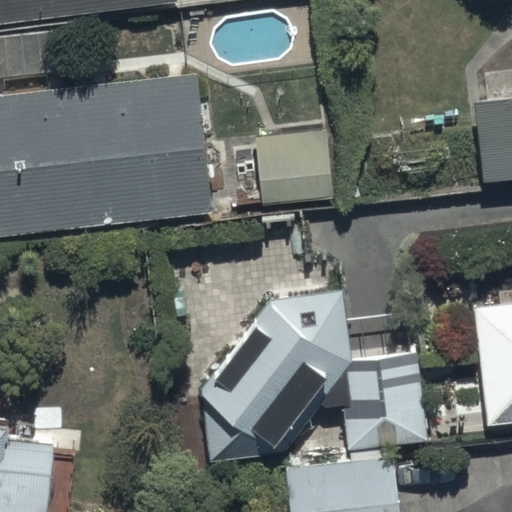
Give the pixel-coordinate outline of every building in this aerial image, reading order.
[(0,0),(0,21),(175,3),(174,0),(0,0)] [(0,217),(209,193),(193,53),(0,75),(0,217)] [(511,75),(469,80),(477,161),(511,156),(511,75)] [(325,113),(254,120),(260,187),(332,180),(325,113)] [(511,286),(470,290),(483,403),(511,400),(511,286)] [(343,289),(274,293),(207,385),(208,426),(176,429),(179,461),(291,452),(351,356),(343,289)] [(428,439),(420,349),(353,353),(357,403),(348,404),(352,445),(428,439)] [(0,511),(44,511),(52,420),(7,417),(9,388),(0,387),(0,511)] [(401,511),(396,453),(289,463),(293,511),(401,511)]
